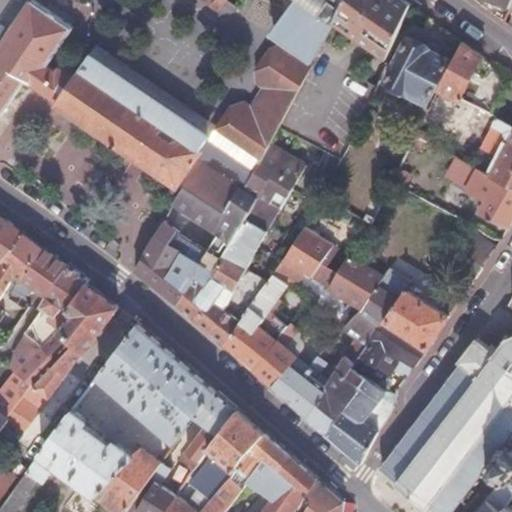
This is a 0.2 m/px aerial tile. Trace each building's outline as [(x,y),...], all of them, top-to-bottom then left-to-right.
[(60,100),(77,75),(62,66),(59,70),(50,64),(74,27),(32,0),(30,0),(0,43),(0,58),(26,77),(38,85),(60,100)] [(203,0),(219,11),(223,5),(216,0),(203,0)] [(231,0),(226,0),(223,5),(236,14),(240,6),(231,0)] [(285,42),(295,49),(295,6),(299,0),(294,0),(283,16),(271,32),(285,42)] [(295,95),(317,53),(323,42),(335,20),(344,0),(320,0),(325,3),(320,9),(306,0),(299,0),(295,6),(295,49),(295,51),(287,51),(287,67),(276,82),(295,95)] [(283,0),(283,16),(294,0),(283,0)] [(306,0),(320,9),(325,3),(320,0),(306,0)] [(366,24),(374,28),(386,3),(381,0),(344,0),(335,20),(358,37),(366,24)] [(387,0),(386,3),(374,28),(367,43),(379,52),(385,57),(409,3),(405,0),(387,0)] [(358,37),(367,43),(374,28),(366,24),(358,37)] [(449,58),(427,47),(429,43),(409,32),(386,78),(387,78),(384,84),(385,88),(398,95),(402,94),(405,88),(427,99),(449,58)] [(482,54),(463,41),(440,87),(460,97),(482,54)] [(295,51),(295,49),(285,42),(271,45),(254,69),(255,82),(261,86),(251,102),(245,98),(232,102),(211,133),(210,135),(257,167),(270,143),(280,125),(295,95),(276,82),(287,67),(287,51),(295,51)] [(210,135),(211,133),(91,53),(77,75),(60,100),(59,101),(95,125),(178,180),(192,158),(196,161),(199,156),(201,158),(244,187),(257,167),(210,135)] [(344,69),(317,53),(295,95),(280,125),(309,142),(339,159),(372,85),(366,81),(344,69)] [(0,114),(26,77),(0,58),(0,114)] [(478,149),(481,145),(495,118),(439,88),(423,119),(478,149)] [(481,145),(501,156),(511,135),(511,123),(496,116),(495,118),(481,145)] [(415,134),(428,141),(432,133),(419,127),(415,134)] [(423,149),(428,141),(415,134),(411,143),(423,149)] [(492,174),(511,184),(511,135),(501,156),(492,174)] [(259,197),(279,209),(304,162),(270,143),(257,167),(244,187),(244,188),(259,197)] [(507,226),(511,216),(511,184),(492,174),(455,155),(445,176),(486,197),(479,211),(507,226)] [(223,256),(248,214),(259,197),(244,188),(244,187),(201,158),(185,185),(175,202),(182,206),(223,234),(216,244),(212,241),(206,251),(199,261),(202,263),(213,273),(223,256)] [(248,214),(269,226),(279,209),(259,197),(248,214)] [(175,218),(182,206),(175,202),(169,213),(175,218)] [(299,222),(305,225),(314,210),(309,207),(299,222)] [(0,241),(13,224),(0,214),(0,241)] [(223,256),(245,270),(269,226),(248,214),(223,256)] [(199,261),(206,251),(176,232),(176,231),(164,221),(135,270),(177,303),(202,263),(199,261)] [(26,237),(13,224),(0,241),(0,261),(1,260),(26,237)] [(304,271),(313,276),(333,243),(305,225),(295,241),(284,259),(304,271)] [(0,295),(8,284),(15,273),(20,276),(43,245),(26,237),(1,260),(0,261),(0,295)] [(313,276),(330,287),(351,254),(333,243),(313,276)] [(20,276),(35,287),(57,256),(50,251),(43,245),(20,276)] [(475,276),(482,266),(457,249),(450,259),(475,276)] [(330,287),(363,307),(383,274),(353,255),(351,254),(330,287)] [(201,323),(225,343),(267,284),(245,270),(223,256),(213,273),(202,263),(177,303),(201,323)] [(294,288),(304,271),(284,259),(273,274),(287,283),(294,288)] [(30,358),(45,372),(71,342),(59,331),(73,314),(67,308),(86,281),(89,278),(69,264),(46,294),(48,296),(42,304),(53,315),(50,319),(49,320),(51,323),(47,327),(55,334),(42,346),(32,356),(30,358)] [(384,275),(406,288),(411,281),(389,268),(384,275)] [(15,273),(8,284),(24,295),(25,296),(35,287),(20,276),(15,273)] [(225,343),(255,368),(288,325),(269,311),(287,283),(273,274),(267,284),(225,343)] [(366,345),(384,320),(406,288),(384,275),(383,274),(363,307),(342,329),(355,338),(366,345)] [(119,307),(86,281),(67,308),(73,314),(59,331),(71,342),(45,372),(34,384),(19,402),(9,417),(0,430),(0,448),(4,452),(20,432),(21,433),(63,381),(90,345),(119,307)] [(8,284),(0,295),(0,320),(4,323),(24,295),(8,284)] [(384,320),(427,347),(449,316),(406,288),(384,320)] [(40,309),(50,319),(53,315),(42,304),(40,309)] [(504,330),(510,335),(511,331),(511,316),(499,307),(481,332),(495,343),(504,330)] [(361,462),(379,429),(365,419),(385,389),(368,378),(388,350),(401,359),(401,358),(410,363),(414,366),(427,347),(384,320),(366,345),(344,377),(355,385),(325,430),(343,446),(361,462)] [(197,415),(217,389),(139,322),(99,373),(177,441),(197,415)] [(273,383),(296,358),(295,356),(301,348),(302,339),(299,330),(290,322),(288,325),(255,368),(273,383)] [(511,447),(504,442),(511,431),(511,333),(509,336),(507,333),(503,334),(505,338),(494,350),(477,336),(458,360),(460,362),(449,377),(447,375),(444,378),(446,380),(437,392),(434,390),(432,395),(434,396),(423,409),(422,407),(419,411),(421,413),(410,427),(408,425),(405,428),(407,430),(398,442),(396,441),(393,444),(395,446),(385,459),(383,458),(378,464),(397,479),(396,481),(399,483),(401,481),(428,501),(426,503),(429,505),(430,504),(442,511),(451,511),(462,498),(465,500),(467,496),(465,495),(475,481),(477,483),(480,480),(478,477),(485,467),(488,469),(491,465),(506,476),(506,477),(509,479),(511,476),(508,474),(511,468),(511,447)] [(316,422),(325,430),(355,385),(344,377),(366,345),(355,338),(327,381),(307,415),(316,422)] [(30,358),(32,356),(18,341),(13,347),(8,362),(8,365),(16,372),(18,370),(30,358)] [(368,378),(385,389),(389,384),(388,378),(401,359),(388,350),(368,378)] [(309,366),(319,375),(328,363),(319,355),(309,366)] [(18,370),(34,384),(45,372),(30,358),(18,370)] [(284,394),(309,366),(296,358),(273,383),(284,394)] [(408,376),(414,366),(410,363),(404,372),(408,376)] [(296,404),(307,415),(327,381),(319,375),(309,366),(284,394),(296,404)] [(198,460),(209,446),(239,408),(217,389),(197,415),(208,423),(186,451),(198,460)] [(395,396),(385,389),(365,419),(379,429),(380,426),(393,406),(395,396)] [(125,511),(150,477),(161,461),(142,447),(137,454),(117,440),(114,444),(84,423),(86,420),(84,416),(73,408),(41,452),(59,465),(125,511)] [(190,481),(209,498),(264,430),(239,408),(209,446),(214,450),(190,481)] [(0,430),(9,417),(0,409),(0,430)] [(201,511),(223,511),(250,480),(263,465),(273,472),(290,452),(264,430),(209,498),(199,510),(201,511)] [(191,469),(198,460),(186,451),(179,460),(185,464),(191,469)] [(21,478),(0,507),(0,511),(14,511),(38,479),(45,484),(59,465),(41,452),(21,478)] [(294,511),(318,477),(290,452),(273,472),(263,465),(250,480),(274,498),(263,511),(294,511)] [(150,477),(160,484),(172,468),(161,461),(150,477)] [(0,507),(21,478),(0,463),(0,507)] [(471,499),(480,506),(503,478),(506,476),(491,465),(488,469),(485,467),(478,477),(480,480),(477,483),(475,481),(465,495),(467,496),(471,499)] [(162,511),(174,494),(169,491),(160,484),(150,477),(125,511),(124,511),(140,511),(141,510),(143,511),(162,511)] [(345,499),(318,477),(294,511),(341,511),(342,510),(345,499)] [(510,511),(511,502),(510,501),(511,498),(511,481),(509,479),(507,481),(503,478),(480,506),(474,511),(510,511)] [(175,492),(174,494),(162,511),(201,511),(199,510),(175,492)]
